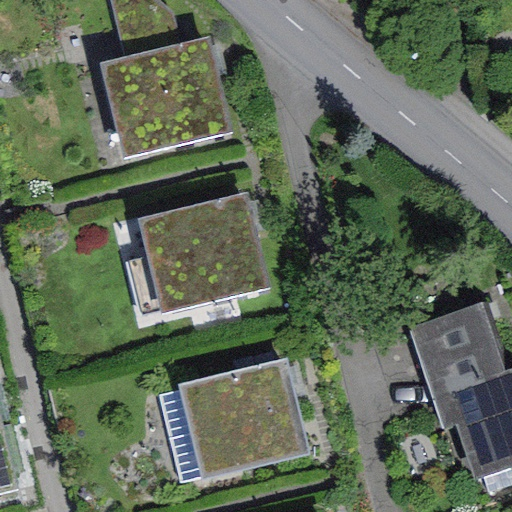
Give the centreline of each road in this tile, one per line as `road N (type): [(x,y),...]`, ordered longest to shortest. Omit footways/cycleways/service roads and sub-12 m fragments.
road 1 (unknown): [(272,5),(277,113),(314,266),(393,511)]
road 2 (tertiary): [(511,207),(266,0)]
